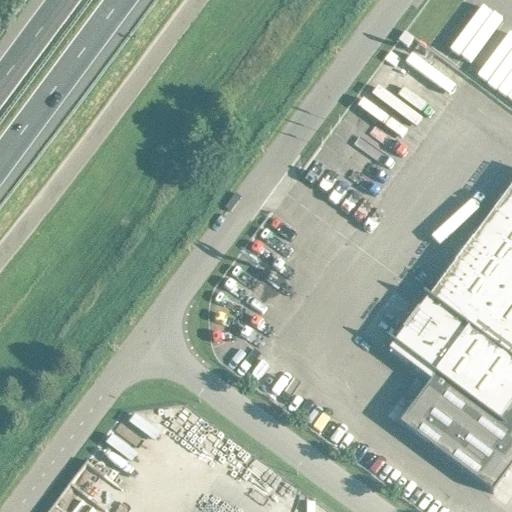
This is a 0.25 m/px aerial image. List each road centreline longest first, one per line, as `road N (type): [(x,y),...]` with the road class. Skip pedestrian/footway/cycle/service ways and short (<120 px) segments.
road 1 (unclassified): [(398,0),(146,346)]
road 2 (unclassified): [(0,255),(198,0)]
road 3 (unclassified): [(146,346),(374,511)]
road 4 (unclassified): [(146,346),(21,511)]
road 5 (motorway): [(0,163),(121,0)]
